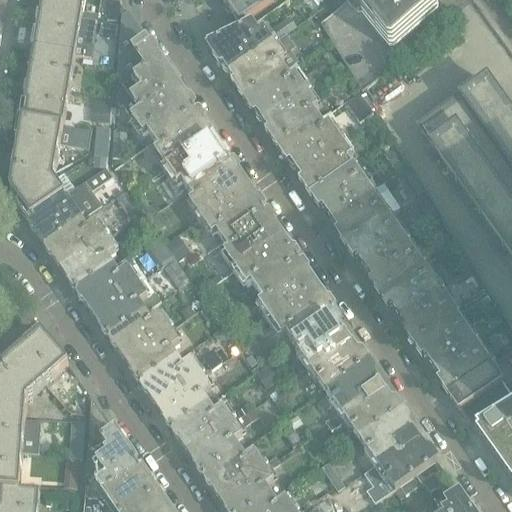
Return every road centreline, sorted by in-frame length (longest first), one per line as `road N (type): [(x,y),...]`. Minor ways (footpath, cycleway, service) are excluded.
road 1 (residential): [(159,0),(157,14),(497,511)]
road 2 (residential): [(195,511),(29,267),(0,249)]
